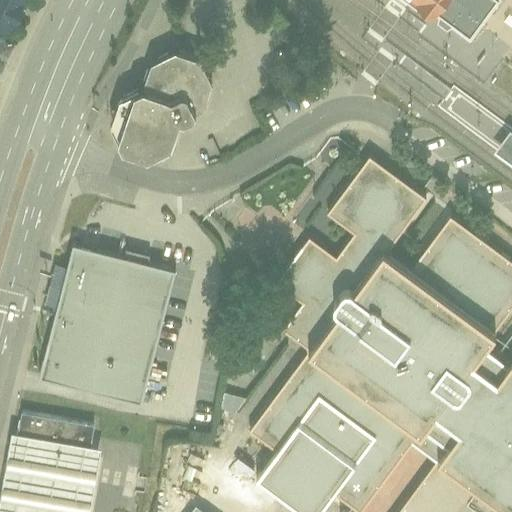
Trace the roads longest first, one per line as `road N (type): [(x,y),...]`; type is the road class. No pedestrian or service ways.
road 1 (residential): [(397,130),(356,113),(332,116),(243,168),(186,185),(36,145)]
road 2 (tertiary): [(98,0),(36,145)]
road 3 (tertiary): [(36,145),(0,262)]
